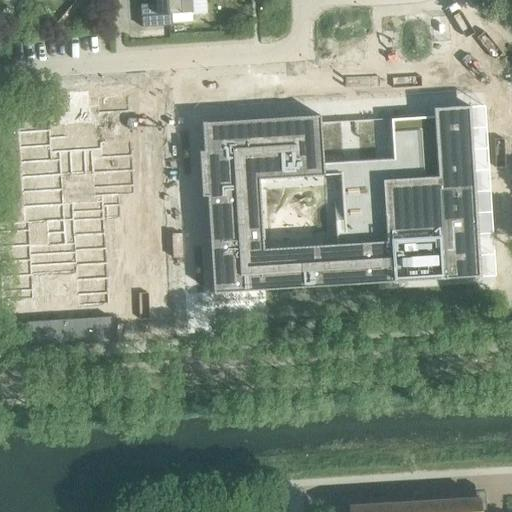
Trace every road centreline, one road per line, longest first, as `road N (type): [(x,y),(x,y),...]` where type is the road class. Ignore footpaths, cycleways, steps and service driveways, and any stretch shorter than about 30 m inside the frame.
road 1 (residential): [(0,73),(255,58),(281,49),(326,0)]
road 2 (residential): [(301,511),(300,488),(511,477)]
